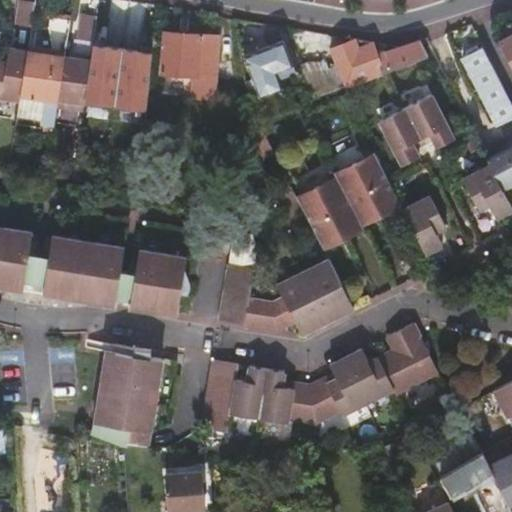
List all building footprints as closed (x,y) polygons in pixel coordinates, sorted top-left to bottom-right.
[(30,30),(35,5),(19,3),(15,28),(30,30)] [(93,41),(97,17),(81,15),(78,40),(93,41)] [(38,55),(26,54),(19,103),(18,107),(33,109),(33,108),(44,110),(43,117),(43,120),(44,120),(55,121),(57,107),(64,58),(69,22),(49,19),(48,29),(51,52),(39,50),(38,55)] [(100,67),(138,72),(144,29),(106,25),(100,67)] [(220,36),(189,33),(180,32),(164,30),(161,72),(193,75),(191,96),(214,98),(220,36)] [(511,34),(497,42),(511,70),(511,34)] [(254,80),(244,84),(245,88),(257,119),(276,112),(268,94),(271,93),(284,87),(279,77),(292,71),(289,66),(294,64),(282,40),(243,56),(254,80)] [(330,49),(337,67),(344,87),(369,78),(354,40),(330,49)] [(372,44),(354,40),(369,78),(426,57),(419,42),(376,56),(372,44)] [(462,58),(495,124),(500,125),(511,118),(511,108),(481,48),(462,58)] [(6,66),(0,64),(0,99),(19,103),(26,54),(7,51),(6,66)] [(90,62),(64,58),(57,107),(83,111),(90,62)] [(327,66),(302,75),(304,78),(312,99),(337,90),(340,89),(344,87),(337,67),(328,70),(327,66)] [(144,119),(148,86),(133,84),(127,118),(144,119)] [(353,92),(346,94),(349,103),(356,100),(353,92)] [(279,111),(271,93),(268,94),(276,112),(279,111)] [(418,156),(414,148),(411,142),(419,138),(428,133),(431,139),(436,147),(452,139),(429,94),(403,107),(378,120),(401,165),(418,156)] [(33,109),(18,107),(17,112),(17,113),(43,117),(44,110),(33,108),(33,109)] [(43,127),(53,129),(54,126),(55,121),(44,120),(43,127)] [(266,140),(260,125),(237,134),(247,158),(241,161),(244,167),(271,154),(266,140)] [(411,142),(414,148),(431,139),(428,133),(419,138),(411,142)] [(464,147),(468,155),(478,150),(474,142),(464,147)] [(511,146),(485,160),(488,166),(501,191),(511,184),(511,146)] [(335,177),(334,177),(360,230),(362,229),(360,225),(399,205),(387,181),(373,153),(334,173),(335,177)] [(501,191),(488,166),(460,180),(477,211),(487,206),(494,219),(511,211),(501,191)] [(360,230),(334,177),(296,197),(323,249),(360,230)] [(392,183),(396,193),(405,189),(400,179),(392,183)] [(402,210),(425,254),(441,245),(435,232),(445,227),(429,196),(402,210)] [(0,226),(0,277),(25,282),(30,256),(33,232),(0,226)] [(53,236),(49,259),(45,285),(74,290),(88,292),(86,300),(115,305),(116,300),(121,271),(125,247),(53,236)] [(160,305),(179,308),(181,293),(186,294),(188,286),(187,277),(184,277),(187,258),(140,250),(136,273),(131,302),(130,308),(159,313),(160,305)] [(49,259),(30,256),(25,282),(45,285),(49,259)] [(352,310),(327,260),(276,287),(282,298),(294,322),(301,336),(312,330),(327,323),(343,315),(352,310)] [(244,326),(249,300),(253,269),(228,264),(219,322),(244,326)] [(136,273),(121,271),(116,300),(131,302),(136,273)] [(0,277),(0,285),(24,290),(25,282),(0,277)] [(73,298),(74,290),(45,285),(44,293),(73,298)] [(73,298),(86,300),(88,292),(74,290),(73,298)] [(294,322),(282,298),(270,303),(249,300),(244,326),(275,331),(294,322)] [(178,316),(179,308),(160,305),(159,313),(178,316)] [(235,381),(230,415),(258,420),(286,425),(287,422),(314,427),(340,413),(342,416),(367,404),(392,391),(395,396),(437,374),(412,325),(385,338),(392,352),(377,359),(368,364),(365,360),(361,351),(345,359),(330,366),(334,375),(337,381),(327,386),(324,380),(309,388),(292,385),(292,390),(282,388),(283,384),(284,373),(267,370),(250,367),(248,378),(247,383),(235,381)] [(107,351),(147,358),(148,351),(94,342),(93,349),(107,351)] [(124,427),(121,444),(123,445),(148,448),(150,432),(155,403),(162,360),(147,358),(107,351),(103,380),(110,381),(108,394),(101,393),(96,422),(103,423),(124,427)] [(227,434),(230,415),(235,381),(236,376),(238,366),(212,362),(201,430),(227,434)] [(337,381),(334,375),(324,380),(327,386),(337,381)] [(511,424),(511,379),(493,389),(511,424)] [(103,380),(101,393),(108,394),(110,381),(103,380)] [(103,423),(100,441),(121,444),(124,427),(103,423)] [(510,511),(507,505),(488,467),(481,453),(480,454),(441,476),(450,496),(473,483),(475,487),(487,511),(510,511)] [(507,505),(511,502),(511,455),(488,467),(507,505)] [(164,474),(167,511),(204,509),(201,471),(164,474)] [(452,501),(475,487),(473,483),(450,496),(452,501)] [(451,511),(447,501),(423,511),(451,511)]
